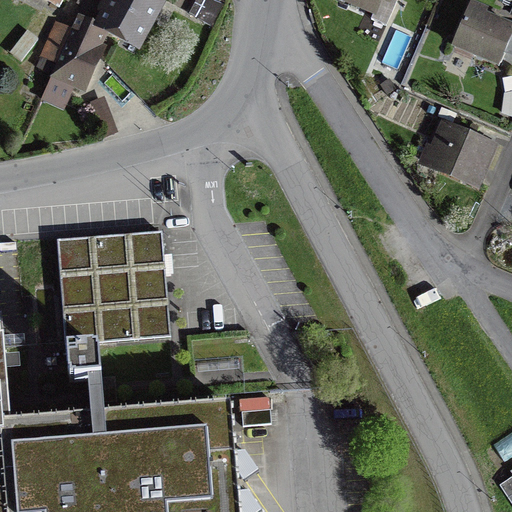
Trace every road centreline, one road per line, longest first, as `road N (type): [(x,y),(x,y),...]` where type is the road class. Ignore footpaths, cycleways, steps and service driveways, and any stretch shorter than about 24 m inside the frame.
road 1 (residential): [(0,179),(203,127),(233,91),(256,0)]
road 2 (residential): [(433,253),(264,0)]
road 3 (residential): [(511,369),(433,253)]
